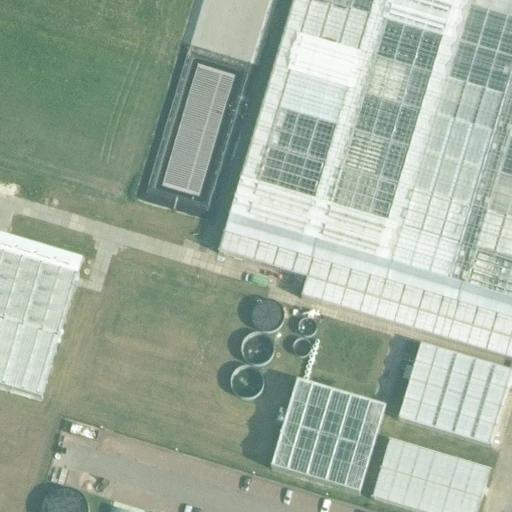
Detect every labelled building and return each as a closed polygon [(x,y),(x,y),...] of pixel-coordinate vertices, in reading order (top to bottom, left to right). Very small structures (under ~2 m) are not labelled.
[(511,362),(511,0),(295,0),(219,256),(307,282),(302,299),(511,362)] [(83,263),(0,237),(0,389),(41,402),(83,263)] [(185,298),(161,376),(192,386),(216,308),(185,298)] [(511,374),(421,347),(398,421),(490,448),(511,376),(511,374)] [(297,383),(271,470),(359,497),(385,410),(297,383)] [(478,511),(490,474),(390,444),(373,502),(406,511),(478,511)]
